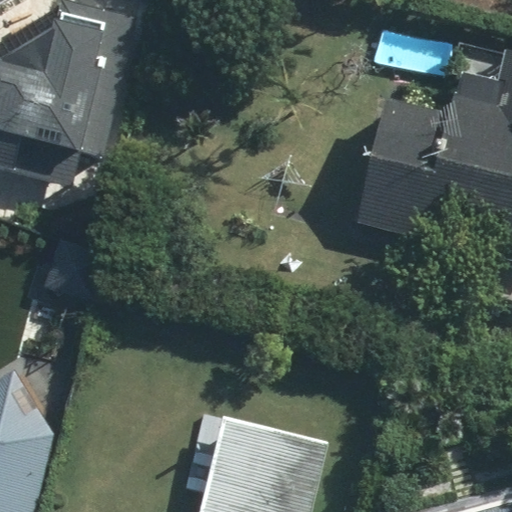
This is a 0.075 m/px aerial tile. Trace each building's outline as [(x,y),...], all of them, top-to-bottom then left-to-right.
[(0,152),(97,173),(127,26),(59,12),(42,95),(0,86),(0,152)] [(356,233),(511,268),(511,69),(503,67),(492,113),(452,103),(445,133),(383,118),(356,233)] [(112,262),(58,241),(34,303),(88,324),(112,262)] [(0,511),(32,511),(51,439),(10,380),(0,385),(0,511)] [(310,511),(325,457),(219,430),(198,511),(310,511)]
